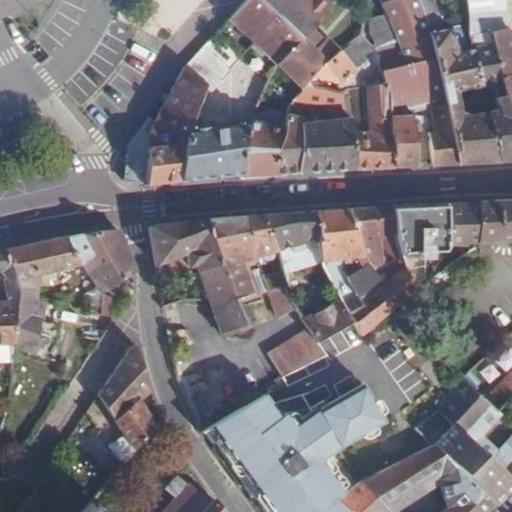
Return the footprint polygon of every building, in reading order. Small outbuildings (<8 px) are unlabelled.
[(262,0),(240,0),(227,16),(252,42),(275,12),(262,0)] [(262,0),(275,12),(300,37),(328,6),(321,0),(262,0)] [(423,24),(415,0),(374,0),(388,28),(393,39),(398,48),(405,64),(381,71),(385,84),(389,85),(392,169),(404,168),(415,167),(412,114),(433,107),(450,100),(423,27),(423,24)] [(430,0),(415,0),(423,24),(436,20),(435,14),(430,0)] [(464,0),(468,37),(484,31),(504,25),(500,0),(464,0)] [(275,12),(252,42),(275,63),(300,37),(275,12)] [(478,86),(470,48),(464,50),(461,33),(461,23),(435,31),(433,23),(423,27),(450,100),(456,165),(497,162),(484,111),(478,86)] [(393,39),(388,28),(381,32),(385,42),(393,39)] [(213,31),(200,45),(228,74),(241,58),(213,31)] [(511,161),(511,122),(485,35),(484,31),(468,37),(470,48),(478,86),(491,85),(494,96),(491,96),(494,108),(484,111),(497,162),(509,161),(511,161)] [(511,61),(505,32),(485,35),(511,122),(511,61)] [(300,37),(275,63),(300,88),(305,83),(324,66),(300,37)] [(366,61),(348,43),(324,66),(305,83),(340,95),(343,121),(349,121),(355,171),(375,170),(392,169),(389,85),(385,84),(351,88),(346,91),(341,85),(366,61)] [(200,45),(184,63),(206,85),(199,107),(228,74),(200,45)] [(379,56),(381,71),(405,64),(398,48),(379,56)] [(189,131),(192,131),(196,118),(199,107),(206,85),(184,63),(152,119),(145,116),(127,146),(125,183),(146,184),(145,187),(163,185),(179,183),(189,131)] [(340,95),(305,83),(300,88),(292,95),(326,105),(328,124),(320,124),(320,115),(312,116),(309,125),(300,126),(300,119),(284,116),(276,176),(337,172),(355,171),(349,121),(343,121),(340,95)] [(261,177),(276,176),(284,116),(286,102),(289,100),(273,92),(261,118),(258,118),(255,125),(248,125),(241,177),(241,178),(261,177)] [(456,165),(450,100),(433,107),(435,132),(427,133),(430,166),(456,165)] [(241,177),(248,125),(201,130),(202,118),(196,118),(192,131),(189,131),(179,183),(209,180),(241,177)] [(511,200),(477,202),(477,237),(511,236),(511,200)] [(460,203),(446,203),(447,243),(477,242),(477,237),(477,202),(460,203)] [(416,205),(390,206),(391,253),(440,252),(447,243),(446,203),(416,205)] [(370,207),(348,209),(349,256),(356,256),(374,286),(400,268),(391,253),(390,206),(370,207)] [(332,210),(310,211),(312,240),(314,259),(328,290),(338,305),(345,300),(343,294),(351,290),(341,273),(331,257),(349,256),(348,209),(332,210)] [(286,213),(262,214),(264,242),(276,242),(276,248),(289,248),(289,241),(312,240),(310,211),(286,213)] [(254,215),(243,216),(247,254),(268,253),(264,242),(262,214),(254,215)] [(223,218),(203,219),(224,298),(206,304),(222,338),(239,330),(241,335),(252,328),(240,307),(257,300),(243,274),(249,272),(247,254),(243,216),(223,218)] [(174,222),(148,225),(154,259),(168,259),(170,271),(195,269),(206,304),(224,298),(203,219),(174,222)] [(102,264),(80,267),(101,299),(134,271),(118,231),(91,232),(102,264)] [(102,264),(91,232),(76,235),(60,237),(80,267),(102,264)] [(80,267),(60,237),(27,244),(3,249),(10,281),(9,347),(46,362),(54,339),(58,328),(30,325),(30,317),(40,318),(40,305),(31,305),(31,282),(41,282),(40,275),(80,267)] [(0,250),(0,347),(9,347),(10,281),(3,249),(0,250)] [(345,300),(338,305),(344,315),(352,329),(389,305),(410,287),(403,274),(400,268),(374,286),(361,265),(341,273),(351,290),(343,294),(345,300)] [(427,276),(424,277),(434,292),(452,280),(442,266),(427,276)] [(273,269),(249,272),(256,286),(278,285),(273,269)] [(412,271),(403,274),(410,287),(418,281),(412,271)] [(278,285),(256,286),(273,315),(291,303),(278,285)] [(295,309),(305,323),(313,336),(344,315),(338,305),(328,290),(295,309)] [(102,299),(90,300),(90,321),(101,321),(102,299)] [(305,323),(266,351),(281,373),(320,345),(313,336),(305,323)] [(112,422),(138,402),(151,392),(142,360),(138,346),(129,346),(95,396),(112,422)] [(511,426),(498,414),(484,400),(458,373),(445,388),(437,412),(449,426),(494,464),(511,482),(511,426)] [(261,395),(208,433),(233,465),(239,468),(255,489),(251,493),(264,511),(271,511),(346,511),(331,501),(343,493),(319,461),(336,449),(335,446),(380,418),(358,382),(313,409),(310,408),(291,423),(282,412),(278,415),(261,395)] [(511,388),(504,382),(484,400),(498,414),(511,396),(511,388)] [(109,446),(124,465),(158,428),(138,402),(112,422),(95,396),(84,413),(97,434),(113,424),(122,436),(109,446)] [(124,465),(110,481),(119,489),(131,476),(133,477),(168,439),(166,436),(164,431),(162,425),(158,428),(124,465)] [(511,482),(494,464),(449,426),(426,451),(468,482),(492,506),(504,495),(511,486),(511,482)] [(3,450),(0,450),(0,478),(10,474),(3,450)] [(468,482),(426,451),(359,481),(386,507),(434,484),(444,509),(441,511),(486,511),(492,506),(468,482)] [(200,511),(207,504),(176,476),(164,490),(176,501),(166,511),(200,511)] [(386,507),(359,481),(343,493),(331,501),(346,511),(387,511),(389,510),(386,507)] [(219,511),(218,509),(211,500),(207,504),(200,511),(219,511)] [(101,511),(90,502),(81,511),(101,511)]
